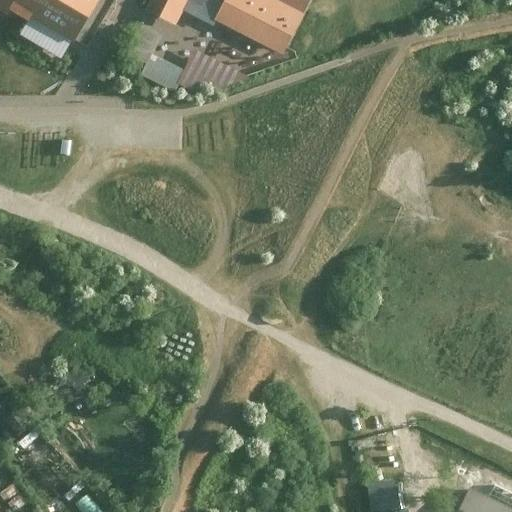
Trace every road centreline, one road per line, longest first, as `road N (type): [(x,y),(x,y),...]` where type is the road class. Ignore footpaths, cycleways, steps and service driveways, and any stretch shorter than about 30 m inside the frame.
road 1 (track): [(227,307),(511,445)]
road 2 (track): [(33,209),(105,175),(166,173),(189,183),(207,198),(217,232),(208,266),(192,285)]
road 3 (track): [(0,194),(145,257),(227,307)]
road 4 (track): [(0,112),(186,111)]
road 5 (track): [(313,352),(335,511)]
road 6 (track): [(399,393),(427,485),(454,511)]
road 7 (track): [(0,366),(28,367),(49,339),(3,302)]
